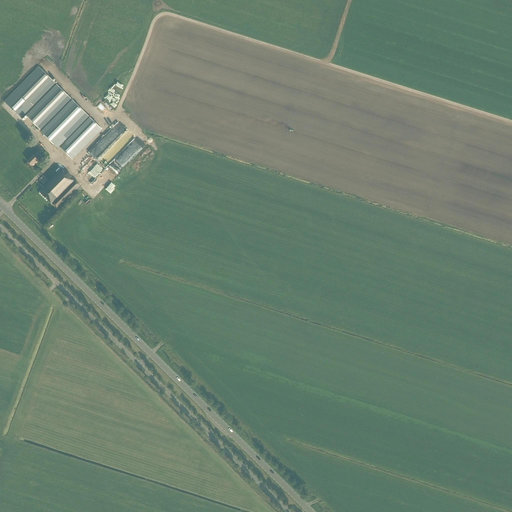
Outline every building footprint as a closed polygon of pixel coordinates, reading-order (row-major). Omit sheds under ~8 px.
[(56,85),(38,67),(4,102),(22,119),(26,115),(56,85)] [(26,115),(41,130),(71,100),(56,85),(26,115)] [(58,149),(60,147),(89,117),(71,100),(41,130),(40,131),(58,149)] [(93,115),(100,121),(103,117),(96,111),(93,115)] [(102,130),(89,117),(60,147),(73,160),(102,130)] [(100,148),(105,153),(126,130),(117,121),(102,137),(103,137),(88,153),(96,161),(98,158),(94,154),(100,148)] [(148,142),(140,135),(139,136),(137,135),(135,137),(144,146),(148,142)] [(33,155),(28,161),(33,166),(39,160),(37,159),(41,156),(37,152),(34,156),(33,155)] [(98,162),(83,176),(90,183),(104,169),(98,162)] [(39,191),(52,205),(75,181),(62,168),(39,191)] [(100,189),(113,178),(109,174),(105,177),(103,175),(104,173),(103,172),(100,175),(102,176),(99,178),(101,181),(98,184),(96,182),(94,185),(97,188),(98,187),(100,189)] [(80,186),(75,181),(52,205),(57,209),(80,186)] [(87,187),(84,193),(93,199),(94,196),(92,195),(94,193),(96,194),(97,192),(94,189),(93,191),(87,187)]
